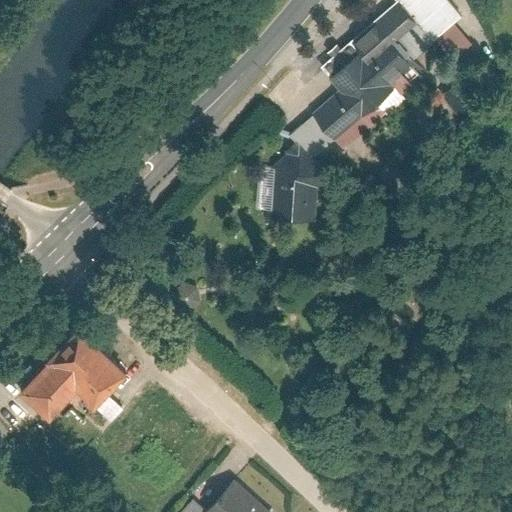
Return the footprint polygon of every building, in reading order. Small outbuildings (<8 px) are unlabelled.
[(342,87),(315,111),(336,136),(342,143),(427,72),(412,55),(431,39),(397,0),(394,0),(321,62),(342,87)] [(397,0),(431,39),(461,14),(448,0),(397,0)] [(336,136),(315,111),(292,129),(302,140),(314,154),(336,136)] [(277,213),(314,214),(316,183),(327,175),(314,154),(302,140),(300,153),(288,153),(278,163),(277,213)] [(202,299),(199,280),(174,284),(177,304),(202,299)] [(44,411),(73,382),(92,401),(128,365),(75,313),(38,351),(42,354),(14,382),(44,411)] [(193,424),(154,389),(140,405),(163,425),(146,443),(169,465),(184,449),(176,442),(193,424)] [(209,511),(269,511),(273,508),(235,475),(206,508),(209,511)]
